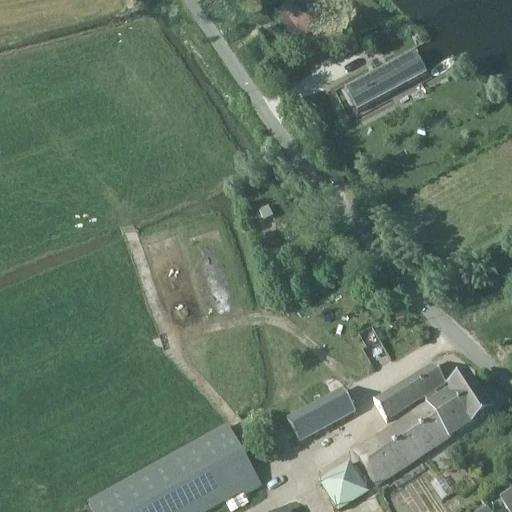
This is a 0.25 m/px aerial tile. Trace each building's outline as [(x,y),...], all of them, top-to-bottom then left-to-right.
[(294,32),(327,27),(324,11),(304,13),(303,9),(286,12),(287,22),(292,21),(294,32)] [(359,51),(355,43),(332,56),(336,63),(359,51)] [(358,118),(433,78),(416,48),(342,88),(358,118)] [(375,406),(388,426),(448,388),(436,369),(375,406)] [(492,414),(471,380),(467,383),(429,408),(450,441),(470,428),(487,417),(492,414)] [(344,394),(288,425),(300,447),(357,416),(344,394)] [(429,408),(355,456),(377,490),(450,441),(429,408)] [(261,490),(226,429),(88,508),(90,511),(211,511),(242,495),(244,499),(261,490)] [(344,511),(370,496),(350,464),(319,484),(336,511),(344,511)] [(511,511),(511,496),(500,504),(505,511),(511,511)]
